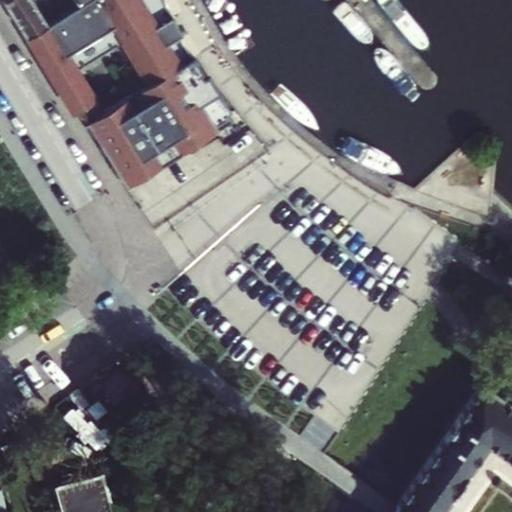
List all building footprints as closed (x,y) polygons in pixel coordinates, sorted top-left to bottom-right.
[(0,0),(24,37),(44,24),(27,0),(0,0)] [(166,16),(159,0),(83,0),(24,37),(42,65),(66,101),(69,99),(83,121),(101,110),(73,66),(117,37),(147,81),(188,55),(175,35),(173,31),(172,28),(166,16)] [(168,14),(166,16),(172,28),(173,31),(175,35),(179,32),(168,14)] [(101,110),(83,121),(90,133),(95,130),(127,182),(159,163),(231,119),(226,112),(230,109),(215,92),(217,90),(206,72),(201,74),(199,71),(201,70),(191,54),(188,55),(147,81),(101,110)] [(441,511),(458,489),(490,444),(496,449),(511,459),(511,401),(485,384),(395,511),(441,511)] [(0,463),(16,460),(14,451),(5,453),(1,452),(0,452),(0,463)] [(58,511),(109,511),(99,474),(52,487),(58,511)]
